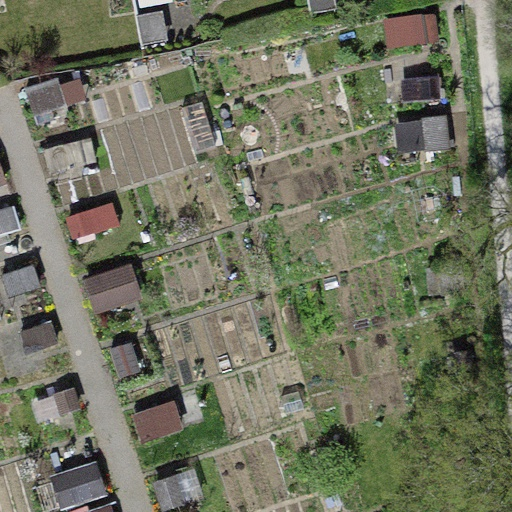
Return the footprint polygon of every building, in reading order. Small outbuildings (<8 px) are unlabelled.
[(334,0),(307,0),(309,11),(336,6),(334,0)] [(162,6),(135,11),(140,42),(167,37),(162,6)] [(57,85),(28,94),(35,117),(64,108),(57,85)] [(66,144),(46,149),(52,171),(72,166),(66,144)] [(111,205),(65,218),(72,242),(118,229),(111,205)] [(12,209),(0,212),(0,236),(18,232),(12,209)] [(31,268),(0,278),(0,282),(5,299),(38,289),(31,268)] [(108,276),(88,283),(95,303),(115,296),(108,276)] [(50,324),(18,334),(25,355),(57,345),(50,324)] [(132,345),(111,351),(118,376),(139,370),(132,345)] [(73,389),(53,394),(59,417),(79,412),(73,389)] [(174,405),(134,417),(141,441),(181,429),(174,405)] [(94,464),(50,478),(61,510),(104,496),(94,464)] [(194,471),(155,485),(164,511),(203,498),(194,471)]
